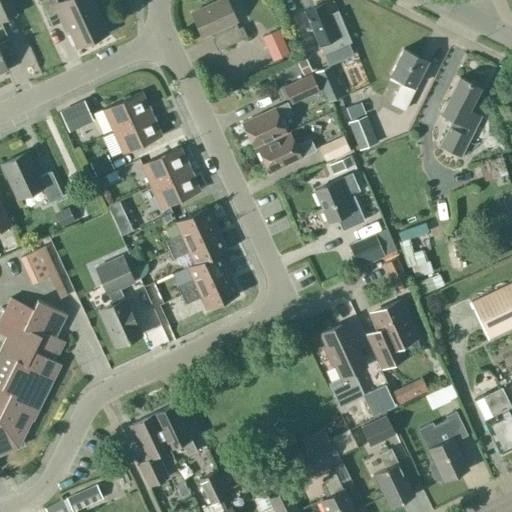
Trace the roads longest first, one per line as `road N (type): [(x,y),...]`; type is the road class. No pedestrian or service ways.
road 1 (residential): [(1,511),(48,482),(84,406),(275,308),(276,279),(165,36)]
road 2 (residential): [(0,113),(165,36)]
road 3 (unknown): [(278,293),(298,306),(388,262)]
